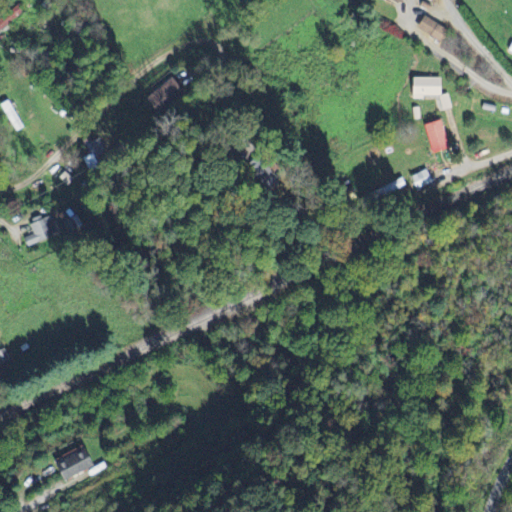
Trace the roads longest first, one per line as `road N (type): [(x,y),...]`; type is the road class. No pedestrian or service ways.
road 1 (residential): [(511,155),(381,201),(324,202),(253,185)]
road 2 (residential): [(197,43),(160,58),(35,191),(0,210)]
